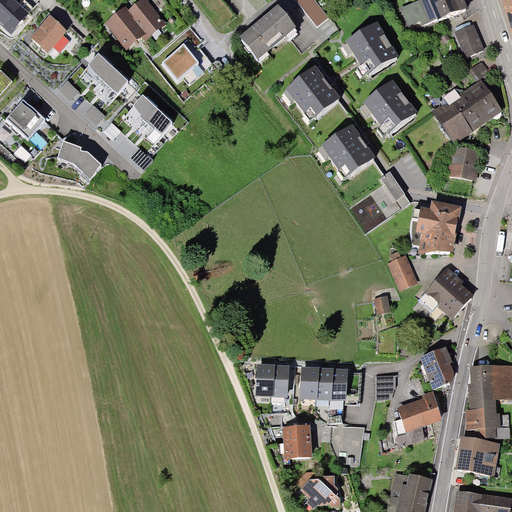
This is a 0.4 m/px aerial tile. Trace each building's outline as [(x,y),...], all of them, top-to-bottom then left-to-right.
[(13,0),(0,0),(0,24),(11,34),(22,22),(37,6),(30,0),(19,0),(17,3),(13,0)] [(142,0),(129,11),(128,12),(146,34),(143,37),(147,42),(167,25),(146,0),(142,0)] [(329,18),(314,0),(295,0),(317,27),(329,18)] [(420,0),(420,1),(418,2),(401,9),(408,27),(420,22),(422,26),(438,20),(438,21),(468,9),(463,0),(420,0)] [(511,0),(503,0),(511,30),(511,0)] [(128,12),(129,11),(126,7),(106,24),(127,50),(143,37),(146,34),(128,12)] [(258,24),(239,39),(258,61),(297,29),(278,7),(258,24)] [(67,32),(50,16),(40,28),(30,38),(47,54),(53,47),(64,36),(67,32)] [(378,23),(345,43),(347,45),(342,48),(348,57),(353,54),(358,63),(367,77),(399,58),(378,23)] [(485,51),(474,25),(455,33),(465,59),(485,51)] [(70,42),(64,36),(53,47),(60,53),(70,42)] [(202,64),(184,42),(159,63),(177,84),(202,64)] [(103,80),(114,70),(99,55),(88,66),(100,77),(103,80)] [(482,62),(469,71),(476,82),(489,73),(482,62)] [(316,68),(286,91),(287,92),(283,95),(291,106),(295,103),(310,123),(341,100),(331,87),(316,68)] [(114,70),(103,80),(106,84),(117,94),(128,83),(114,70)] [(0,72),(0,95),(12,83),(1,72),(0,72)] [(481,80),(466,91),(488,122),(503,112),(481,80)] [(418,114),(393,81),(363,104),(365,106),(360,109),(367,118),(371,114),(378,123),(388,137),(418,114)] [(61,97),(99,131),(108,120),(71,86),(61,97)] [(459,96),(455,89),(443,98),(447,104),(450,107),(453,104),(461,99),(459,96)] [(486,124),(488,122),(466,91),(459,96),(461,99),(453,104),(473,132),(485,123),(486,124)] [(146,123),(158,111),(143,97),(133,107),(142,115),(140,117),(142,120),(146,123)] [(32,109),(23,101),(6,120),(28,140),(45,121),(32,109)] [(473,132),(453,104),(450,107),(447,104),(441,108),(440,106),(432,113),(455,145),(473,132)] [(158,111),(146,123),(150,127),(154,130),(155,129),(162,135),(173,124),(158,111)] [(121,132),(112,123),(103,133),(112,141),(121,132)] [(367,146),(353,126),(321,146),(323,149),(319,151),(326,161),(329,159),(344,181),(376,160),(367,146)] [(82,149),(63,142),(58,159),(73,164),(90,180),(102,167),(87,153),(84,152),(80,152),(82,149)] [(23,148),(17,155),(27,165),(34,158),(23,148)] [(481,153),(453,148),(451,164),(445,163),(443,176),(477,181),(481,153)] [(148,157),(139,149),(131,158),(139,166),(148,157)] [(149,156),(148,157),(139,166),(144,171),(154,161),(149,156)] [(390,173),(381,179),(396,201),(405,195),(390,173)] [(462,208),(432,202),(430,210),(421,208),(416,233),(423,235),(418,255),(453,253),(457,235),(455,234),(458,222),(459,222),(462,208)] [(393,262),(401,258),(399,252),(390,256),(393,262)] [(418,284),(406,256),(401,258),(393,262),(388,264),(400,292),(418,284)] [(464,283),(447,269),(425,294),(440,307),(438,308),(453,321),(460,312),(474,297),(461,286),(464,283)] [(374,299),(378,316),(391,313),(388,297),(374,299)] [(446,348),(420,358),(433,391),(452,384),(454,374),(450,365),(453,364),(446,348)] [(273,398),(275,366),(268,366),(258,365),(256,397),(273,398)] [(511,365),(491,367),(493,401),(496,401),(511,400),(511,365)] [(282,366),(275,366),(273,398),(288,399),(290,367),(282,366)] [(493,401),(491,367),(470,368),(471,384),(468,385),(470,411),(496,410),(496,401),(493,401)] [(308,369),(301,368),(300,400),(317,401),(319,369),(308,369)] [(325,369),(319,369),(317,401),(332,401),(334,370),(325,369)] [(338,370),(334,370),(332,401),(346,402),(348,371),(338,370)] [(396,376),(376,377),(376,400),(392,400),(394,392),(396,389),(396,376)] [(424,399),(398,408),(406,433),(422,428),(443,421),(433,392),(422,396),(424,399)] [(470,411),(466,411),(467,430),(478,430),(496,429),(500,428),(500,414),(497,414),(496,410),(470,411)] [(284,444),(311,443),(311,435),(310,427),(283,428),(284,444)] [(333,441),(335,450),(348,451),(348,466),(359,467),(365,429),(334,427),(333,441)] [(425,441),(422,428),(406,433),(407,435),(396,438),(399,448),(425,441)] [(478,430),(478,440),(496,439),(496,429),(478,430)] [(459,455),(456,471),(495,478),(501,445),(462,438),(459,455)] [(311,443),(284,444),(285,461),(312,459),(312,451),(311,443)] [(306,473),(296,484),(303,490),(301,491),(310,500),(306,503),(313,511),(317,507),(328,506),(329,506),(332,508),(340,508),(340,500),(337,497),(338,497),(338,490),(335,487),(335,478),(319,478),(313,473),(306,473)] [(409,478),(395,474),(387,508),(396,510),(395,511),(425,511),(433,481),(409,475),(409,478)] [(482,496),(457,492),(454,508),(453,511),(510,511),(511,502),(511,499),(483,495),(482,496)]
